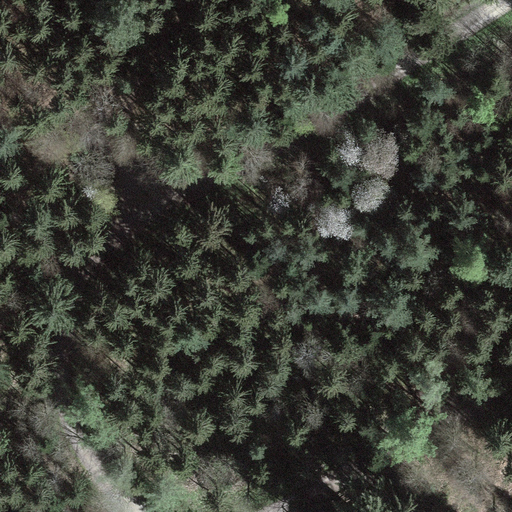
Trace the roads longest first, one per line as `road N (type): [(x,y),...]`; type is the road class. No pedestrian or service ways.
road 1 (track): [(174,196),(510,0)]
road 2 (track): [(120,511),(97,490),(67,434),(55,354),(78,271),(174,196)]
road 3 (track): [(295,511),(511,391)]
road 4 (track): [(0,139),(64,135),(119,146),(174,196)]
road 5 (track): [(119,146),(193,0)]
